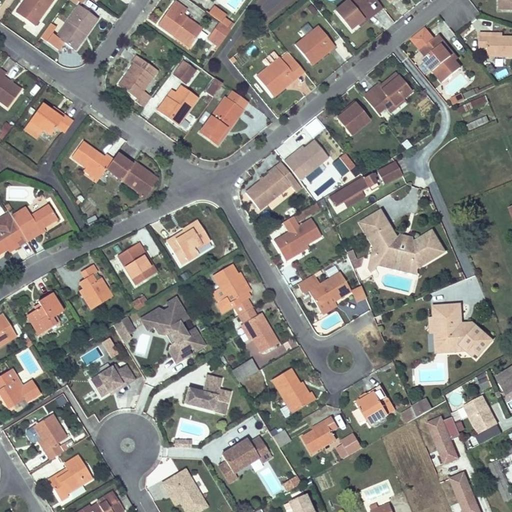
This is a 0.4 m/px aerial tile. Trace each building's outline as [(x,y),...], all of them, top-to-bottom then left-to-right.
[(25,0),(16,13),(34,26),(47,7),(45,6),(49,0),(25,0)] [(350,29),(357,24),(373,10),(375,14),(382,8),(375,0),(368,0),(366,1),(365,0),(348,0),(335,10),(350,29)] [(511,0),(498,0),(498,9),(511,9),(511,0)] [(157,25),(173,37),(175,34),(190,45),(202,29),(183,16),(187,10),(174,1),(157,25)] [(66,45),(72,49),(81,37),(79,35),(81,32),(86,35),(97,19),(78,6),(56,37),(58,39),(54,44),(62,50),(66,45)] [(213,7),(208,14),(220,22),(227,27),(230,23),(224,18),(226,16),(213,7)] [(373,10),(357,24),(359,27),(375,14),(373,10)] [(220,22),(207,39),(218,47),(230,30),(227,27),(220,22)] [(294,44),(309,62),(326,49),(328,52),(335,47),(317,26),(294,44)] [(81,37),(72,49),(74,51),(86,35),(81,32),(79,35),(81,37)] [(488,36),(488,33),(479,33),(479,50),(487,50),(487,56),(511,56),(511,37),(502,37),(488,36)] [(175,34),(173,37),(189,48),(190,45),(175,34)] [(453,59),(441,44),(444,42),(438,35),(420,49),(426,56),(423,59),(442,82),(460,68),(453,59)] [(444,42),(441,44),(453,59),(456,57),(444,42)] [(326,49),(309,62),(311,65),(328,52),(326,49)] [(255,76),(270,94),(287,80),(289,83),(296,79),(293,75),(299,70),(302,74),(304,72),(288,53),(280,58),(279,57),(255,76)] [(267,65),(277,58),(274,53),(264,61),(267,65)] [(151,97),(142,91),(152,78),(143,71),(148,65),(136,56),(131,63),(133,64),(117,86),(136,99),(134,102),(143,108),(151,97)] [(185,85),(196,71),(183,62),(172,76),(185,85)] [(148,65),(143,71),(152,78),(157,71),(148,65)] [(490,65),(486,69),(490,74),(495,69),(490,65)] [(0,69),(0,103),(6,108),(20,89),(3,77),(5,73),(0,69)] [(293,75),(296,79),(302,74),(299,70),(293,75)] [(377,85),(363,97),(376,113),(384,107),(387,110),(402,99),(410,91),(395,73),(378,87),(377,85)] [(215,79),(205,92),(212,98),(222,84),(215,79)] [(287,80),(270,94),(272,97),(289,83),(287,80)] [(171,100),(166,97),(156,111),(177,125),(197,98),(180,86),(176,93),(171,100)] [(171,90),(166,97),(171,100),(176,93),(171,90)] [(461,95),(463,100),(475,95),(473,90),(461,95)] [(232,91),(226,100),(224,98),(199,133),(214,144),(224,129),(227,131),(242,111),(241,111),(247,102),(236,94),(232,91)] [(485,96),(457,108),(460,114),(488,102),(485,96)] [(402,99),(387,110),(390,113),(404,101),(402,99)] [(355,103),(336,118),(350,136),(369,121),(355,103)] [(61,120),(50,111),(41,105),(22,131),(35,140),(42,130),(50,135),(56,127),(64,133),(72,122),(64,116),(61,120)] [(53,108),(50,111),(61,120),(64,116),(53,108)] [(315,120),(307,126),(315,135),(323,129),(315,120)] [(224,129),(214,144),(217,146),(227,131),(224,129)] [(289,156),(283,161),(299,181),(328,158),(314,141),(304,149),(292,159),(289,156)] [(70,157),(85,168),(99,178),(105,170),(112,160),(105,154),(103,157),(97,152),(96,154),(90,150),(91,148),(82,142),(70,157)] [(302,146),(289,156),(292,159),(304,149),(302,146)] [(112,160),(105,170),(121,181),(123,178),(139,190),(150,175),(133,163),(131,164),(116,154),(112,160)] [(395,162),(377,172),(383,184),(401,174),(395,162)] [(280,164),(276,168),(284,178),(289,175),(280,164)] [(85,168),(82,171),(96,182),(99,178),(85,168)] [(284,178),(276,168),(245,193),(259,210),(289,186),(295,192),(300,188),(289,175),(284,178)] [(335,207),(343,202),(361,191),(368,187),(371,191),(378,187),(373,178),(376,177),(373,173),(364,179),(363,177),(330,198),(335,207)] [(123,178),(121,181),(143,197),(156,180),(150,175),(139,190),(123,178)] [(361,191),(343,202),(346,207),(364,197),(361,191)] [(303,210),(306,216),(319,209),(315,203),(303,210)] [(25,207),(10,216),(13,220),(26,242),(34,237),(32,234),(42,228),(56,220),(47,205),(30,216),(25,207)] [(359,223),(377,253),(387,255),(390,261),(406,265),(412,261),(422,264),(443,251),(431,231),(417,239),(409,244),(397,241),(392,232),(380,211),(359,223)] [(298,226),(292,216),(282,223),(288,232),(298,226)] [(292,257),(291,255),(306,246),(321,237),(311,219),(288,232),(273,241),(285,261),(292,257)] [(0,253),(6,250),(17,243),(19,246),(26,242),(13,220),(0,228),(0,253)] [(175,241),(173,237),(166,242),(180,265),(198,255),(195,250),(209,242),(197,221),(182,230),(182,231),(185,235),(175,241)] [(42,228),(32,234),(34,237),(44,231),(42,228)] [(182,231),(173,237),(175,241),(185,235),(182,231)] [(417,239),(392,232),(397,241),(409,244),(417,239)] [(17,243),(6,250),(8,253),(19,246),(17,243)] [(116,256),(117,257),(125,270),(134,286),(153,275),(139,252),(141,250),(142,249),(138,243),(116,256)] [(306,246),(291,255),(292,257),(308,248),(306,246)] [(141,250),(139,252),(153,275),(156,273),(141,250)] [(387,255),(377,253),(370,258),(367,267),(370,272),(376,269),(377,265),(394,270),(414,274),(416,267),(422,264),(412,261),(406,265),(390,261),(387,255)] [(125,270),(117,257),(109,262),(117,274),(125,270)] [(362,258),(350,263),(353,270),(361,267),(362,258)] [(98,287),(95,282),(91,275),(96,272),(92,265),(80,272),(84,279),(78,283),(82,289),(79,291),(90,310),(111,297),(103,283),(98,287)] [(250,298),(248,293),(250,292),(246,285),(243,286),(237,276),(231,265),(213,276),(220,289),(212,293),(217,303),(216,304),(222,315),(234,308),(238,316),(251,308),(246,300),(250,298)] [(328,277),(338,272),(335,266),(325,271),(328,277)] [(313,274),(297,283),(303,294),(308,292),(316,306),(332,297),(334,301),(351,291),(339,272),(319,284),(313,274)] [(240,274),(237,276),(243,286),(246,285),(240,274)] [(100,279),(95,282),(98,287),(103,283),(100,279)] [(365,298),(360,286),(351,290),(356,302),(365,298)] [(40,307),(35,310),(26,316),(38,336),(55,326),(51,319),(55,317),(62,313),(51,294),(37,302),(38,304),(40,307)] [(142,296),(138,299),(142,307),(147,304),(142,296)] [(332,297),(316,306),(321,314),(336,305),(334,301),(332,297)] [(138,299),(130,304),(134,312),(142,307),(138,299)] [(158,334),(164,336),(168,333),(174,342),(170,345),(168,352),(171,357),(177,353),(179,354),(182,359),(190,354),(187,349),(192,347),(194,351),(203,346),(193,329),(185,334),(178,323),(186,318),(175,299),(166,304),(169,309),(163,312),(157,310),(149,315),(154,322),(153,326),(158,334)] [(441,326),(441,332),(442,343),(448,349),(457,348),(460,345),(467,350),(474,356),(476,353),(479,355),(492,340),(475,325),(465,326),(465,327),(458,321),(461,318),(460,304),(432,306),(433,319),(441,326)] [(251,308),(238,316),(243,325),(252,339),(260,353),(278,343),(261,314),(256,317),(251,308)] [(0,346),(15,337),(2,315),(0,316),(0,346)] [(154,322),(149,315),(140,320),(146,330),(153,326),(154,322)] [(129,335),(136,331),(128,318),(114,326),(122,340),(129,335)] [(252,339),(243,325),(241,326),(249,340),(252,339)] [(442,343),(441,332),(434,332),(435,352),(449,351),(467,350),(460,345),(457,348),(448,349),(442,343)] [(174,342),(168,333),(164,336),(170,345),(174,342)] [(129,335),(122,340),(125,345),(132,341),(129,335)] [(28,338),(23,341),(27,348),(32,345),(28,338)] [(110,340),(103,344),(112,359),(119,355),(110,340)] [(250,360),(232,371),(239,382),(257,371),(250,360)] [(115,365),(89,381),(100,398),(109,393),(107,390),(113,387),(116,388),(125,383),(126,385),(134,381),(125,366),(118,370),(115,365)] [(511,366),(500,373),(511,391),(511,390),(511,366)] [(271,380),(282,398),(285,397),(294,412),(314,399),(310,392),(307,393),(303,385),(300,387),(298,383),(289,369),(271,380)] [(10,370),(0,376),(0,396),(8,409),(24,399),(26,403),(40,394),(32,382),(22,388),(10,370)] [(500,373),(496,376),(506,394),(511,391),(500,373)] [(228,409),(232,393),(220,390),(223,380),(207,376),(203,392),(202,392),(197,394),(193,393),(194,390),(187,388),(183,405),(215,413),(216,406),(228,409)] [(487,376),(479,379),(483,390),(491,388),(487,376)] [(110,395),(126,385),(125,383),(116,388),(113,387),(107,390),(109,393),(110,395)] [(368,396),(362,399),(356,402),(360,408),(363,414),(367,420),(370,425),(388,414),(381,402),(387,398),(380,385),(366,393),(368,396)] [(481,395),(462,406),(477,434),(496,424),(481,395)] [(285,397),(282,398),(291,413),(294,412),(285,397)] [(431,408),(426,399),(411,406),(416,417),(431,408)] [(226,416),(228,409),(216,406),(215,413),(226,416)] [(411,406),(401,412),(407,422),(413,419),(416,417),(411,406)] [(363,414),(360,408),(353,412),(360,424),(367,420),(363,414)] [(32,427),(39,439),(45,449),(43,451),(49,460),(61,453),(56,444),(65,438),(51,415),(32,427)] [(312,427),(313,430),(326,422),(331,431),(338,427),(331,416),(312,427)] [(460,436),(453,421),(452,416),(442,420),(440,417),(426,423),(443,464),(458,458),(450,440),(460,436)] [(326,422),(313,430),(302,436),(311,453),(336,439),(331,431),(326,422)] [(39,439),(32,427),(26,431),(25,433),(30,442),(33,443),(37,440),(39,439)] [(277,427),(269,432),(271,436),(280,431),(277,427)] [(278,447),(289,440),(283,430),(271,436),(278,447)] [(363,447),(355,434),(342,442),(350,454),(363,447)] [(271,458),(259,437),(249,444),(246,440),(221,456),(225,463),(233,474),(258,459),(261,464),(271,458)] [(39,439),(37,440),(43,451),(45,449),(39,439)] [(511,447),(495,455),(498,460),(511,453),(511,447)] [(56,479),(54,476),(47,480),(60,500),(67,496),(66,494),(91,479),(77,456),(63,465),(66,469),(67,472),(56,479)] [(511,497),(511,492),(498,460),(488,464),(504,501),(511,497)] [(233,474),(225,463),(218,467),(228,483),(235,479),(233,474)] [(66,469),(54,476),(56,479),(67,472),(66,469)] [(198,511),(207,507),(185,470),(162,484),(166,492),(171,489),(179,503),(184,511),(198,511)] [(479,511),(464,473),(449,478),(463,511),(479,511)] [(286,491),(300,483),(296,476),(282,485),(286,491)] [(179,503),(171,489),(166,492),(175,506),(179,503)] [(98,506),(96,505),(90,508),(88,506),(79,511),(119,511),(123,510),(112,493),(102,498),(105,502),(98,506)] [(130,506),(123,493),(118,497),(125,509),(130,506)] [(314,511),(306,493),(289,501),(293,511),(314,511)] [(102,498),(95,502),(96,505),(98,506),(105,502),(102,498)] [(293,511),(289,501),(282,504),(285,511),(293,511)] [(373,504),(375,509),(376,511),(392,511),(389,503),(378,508),(376,503),(373,504)]
